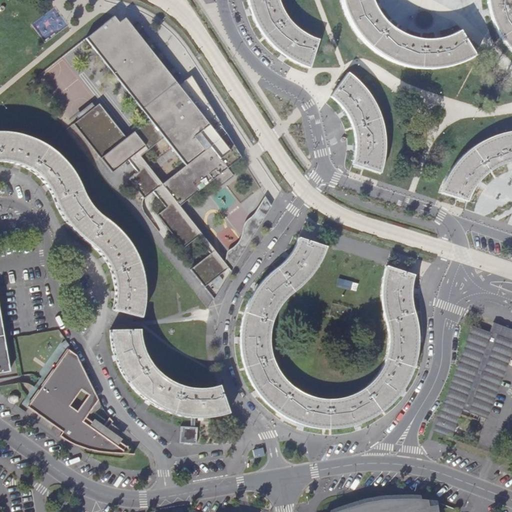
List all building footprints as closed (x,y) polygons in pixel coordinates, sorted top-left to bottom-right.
[(247,0),(249,5),(252,16),(256,23),(262,33),(269,42),(280,51),(289,57),(297,62),(310,67),(317,40),(301,31),(293,24),(286,15),(280,6),(278,0),(247,0)] [(340,0),(341,2),(345,14),(349,23),(356,33),(361,41),(370,49),(381,56),(393,62),(405,66),(417,69),(429,70),(440,69),(450,67),(461,63),(473,57),(459,31),(450,36),(444,38),(433,39),(419,39),(407,36),(397,32),(388,24),(381,17),(375,8),(371,0),(340,0)] [(511,0),(487,0),(488,6),(490,15),(493,25),(496,32),(504,43),(511,51),(511,0)] [(211,255),(191,270),(215,301),(233,272),(225,263),(181,207),(214,181),(220,189),(235,177),(229,169),(242,158),(228,134),(221,139),(210,126),(218,119),(199,88),(187,97),(178,86),(176,83),(131,26),(125,31),(119,23),(114,17),(86,39),(150,120),(165,138),(187,166),(164,185),(142,157),(126,139),(99,105),(74,126),(112,174),(129,161),(139,174),(130,181),(145,200),(154,193),(167,209),(158,217),(184,250),(198,238),(211,255)] [(125,18),(119,23),(125,31),(131,26),(125,18)] [(352,165),(381,174),(382,169),(384,159),(385,147),(385,136),(383,125),(380,114),(376,105),(371,98),(366,89),(357,80),(348,73),(332,94),(331,96),(338,102),(343,107),(348,114),(352,122),(354,129),(355,136),(356,143),(356,152),(354,160),(352,165)] [(192,76),(178,86),(187,97),(199,88),(192,76)] [(218,119),(210,126),(221,139),(228,134),(218,119)] [(165,138),(150,120),(126,139),(142,157),(165,138)] [(456,198),(466,202),(469,196),(471,191),(474,187),(478,182),(481,178),(485,175),(488,172),(491,170),(496,167),(501,164),(506,162),(511,161),(511,131),(507,132),(501,134),(495,136),(488,138),(482,141),(477,144),(472,148),(467,151),(461,157),(456,162),(453,165),(451,169),(448,174),(445,179),(442,186),(439,193),(456,198)] [(115,298),(113,309),(141,317),(142,303),(143,287),(142,280),(139,268),(135,257),(128,244),(120,232),(110,223),(106,219),(99,215),(93,208),(87,201),(82,192),(78,181),(76,177),(71,169),(64,160),(54,151),(38,141),(25,135),(12,133),(0,132),(0,163),(1,164),(12,166),(21,169),(31,173),(41,181),(48,191),(55,201),(60,213),(66,221),(72,230),(81,237),(90,244),(96,248),(101,255),(106,261),(112,272),(114,282),(115,291),(115,298)] [(226,262),(225,263),(233,272),(273,207),(266,197),(257,210),(257,211),(256,212),(256,214),(255,215),(254,216),(252,217),(251,218),(251,219),(250,219),(249,220),(248,221),(247,222),(246,223),(246,224),(245,225),(245,226),(244,227),(244,228),(244,229),(243,230),(243,231),(243,233),(243,234),(242,236),(242,237),(241,239),(240,241),(240,242),(239,244),(238,245),(236,246),(235,247),(234,249),(232,250),(231,250),(230,250),(230,251),(229,251),(228,252),(228,253),(227,253),(227,254),(227,255),(227,256),(227,257),(227,258),(226,260),(226,262)] [(322,257),(326,247),(298,237),(296,244),(293,248),(290,253),(287,257),(281,264),(274,269),(266,276),(261,282),(258,285),(255,290),(252,295),(249,299),(247,304),(244,310),(243,316),(241,321),(240,327),(240,332),(239,337),(239,343),(240,349),(240,355),(242,362),(244,368),(246,372),(248,379),(252,385),(255,391),(259,396),(263,401),(269,407),(274,411),(279,415),(288,420),(298,424),(309,427),(320,429),(326,430),(331,430),(340,429),(348,428),(354,426),(361,424),(365,422),(370,420),(376,416),(381,412),(386,408),(392,404),(399,395),(404,389),(407,383),(411,376),(414,368),(416,358),(417,353),(418,348),(418,341),(418,335),(417,326),(414,312),(413,308),(412,304),(411,299),(411,293),(411,288),(412,283),(412,279),(414,275),(386,266),(385,270),(384,273),(383,282),(382,291),(382,295),(383,304),(384,313),(386,320),(387,324),(388,331),(389,338),(389,345),(388,352),(387,358),(384,364),(381,371),(377,377),(374,381),(369,385),(365,389),(360,392),(354,395),(347,398),(342,399),(337,400),(332,401),(326,401),(318,400),(310,398),(299,394),(290,387),(283,380),(277,371),(274,364),(271,356),(269,349),(269,342),(269,336),(270,328),(272,321),(274,315),(276,311),(279,306),(282,302),(285,298),(289,295),(293,291),(298,288),(303,283),(308,277),(313,271),(318,265),(322,257)] [(87,302),(82,304),(86,311),(90,309),(87,302)] [(475,326),(435,433),(453,439),(463,411),(486,419),(511,349),(511,319),(498,314),(491,332),(475,326)] [(0,324),(0,372),(8,371),(0,324)] [(228,414),(219,386),(209,388),(201,389),(189,387),(179,384),(168,380),(160,373),(153,366),(148,359),(143,349),(140,339),(139,330),(111,331),(112,343),(114,354),(117,363),(121,370),(124,376),(129,384),(135,390),(142,397),(153,405),(161,410),(169,413),(180,416),(189,417),(199,418),(208,418),(217,417),(228,414)] [(73,444),(78,446),(82,448),(87,449),(90,450),(120,454),(122,454),(127,447),(107,432),(114,422),(111,418),(103,429),(87,418),(100,401),(78,356),(70,350),(29,408),(56,427),(57,426),(64,431),(61,436),(64,439),(69,442),(73,444)] [(180,427),(180,438),(180,442),(196,443),(197,428),(180,427)] [(419,511),(417,498),(415,498),(400,496),(388,497),(373,499),(365,501),(349,506),(334,511),(419,511)] [(417,498),(419,511),(429,511),(427,500),(417,498)]
